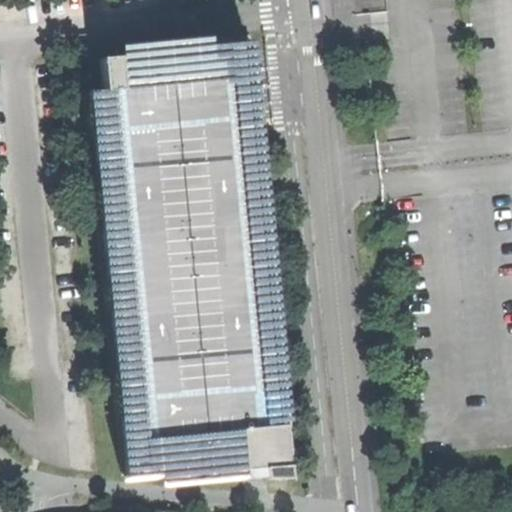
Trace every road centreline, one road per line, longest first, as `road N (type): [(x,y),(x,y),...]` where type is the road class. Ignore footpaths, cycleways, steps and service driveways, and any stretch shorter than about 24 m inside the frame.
road 1 (unclassified): [(304,17),(358,511)]
road 2 (unclassified): [(0,45),(304,17)]
